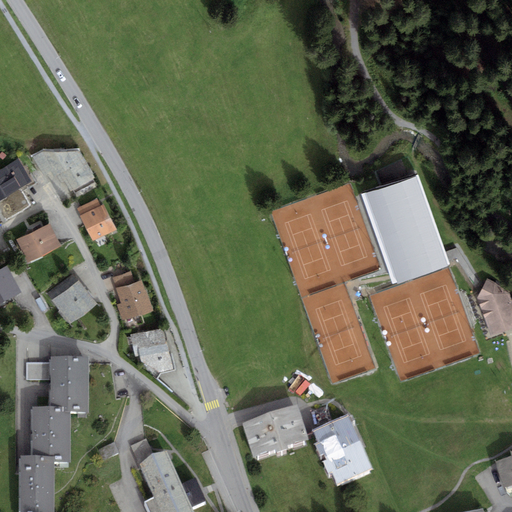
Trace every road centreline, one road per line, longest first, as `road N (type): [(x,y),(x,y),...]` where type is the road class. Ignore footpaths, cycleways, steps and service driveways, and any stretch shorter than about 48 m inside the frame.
road 1 (tertiary): [(15,0),(142,216),(219,429)]
road 2 (residential): [(109,355),(116,328),(74,233),(57,212),(7,226)]
road 3 (residential): [(219,429),(205,428),(109,355)]
